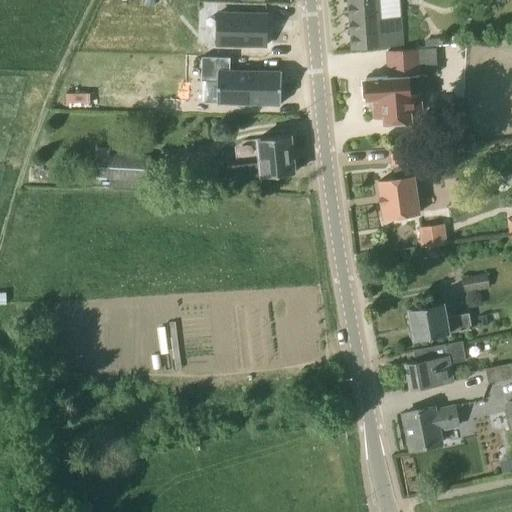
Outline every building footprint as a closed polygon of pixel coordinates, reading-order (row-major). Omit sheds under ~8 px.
[(349,0),(353,49),(373,47),(402,45),(400,18),(381,20),(379,0),(349,0)] [(219,12),(218,44),(266,45),(267,13),(219,12)] [(412,111),(423,110),(421,91),(429,88),(428,73),(439,72),(437,47),(388,51),(390,77),(366,78),(366,79),(367,79),(367,81),(363,85),(364,93),(368,96),(368,98),(368,99),(370,99),(371,106),(375,108),(375,115),(385,115),(385,121),(412,119),(412,111)] [(210,69),(209,102),(274,103),(274,70),(210,69)] [(228,180),(275,175),(295,173),(291,135),(259,138),(261,162),(227,166),(228,180)] [(420,213),(413,164),(426,162),(424,145),(390,149),(392,167),(393,166),(395,179),(379,181),(384,218),(420,213)] [(151,157),(131,155),(113,155),(112,179),(150,181),(151,157)] [(422,245),(444,243),(442,227),(420,229),(422,245)] [(465,292),(490,289),(488,275),(463,279),(465,292)] [(415,339),(434,335),(450,333),(450,332),(472,328),(469,313),(447,317),(444,302),(409,309),(410,313),(407,315),(408,321),(412,323),(415,339)] [(411,389),(453,381),(450,363),(465,360),(461,341),(414,350),(415,351),(417,351),(419,361),(407,363),(411,389)] [(489,383),(508,379),(511,378),(511,363),(486,368),(489,383)] [(439,429),(459,425),(455,406),(441,409),(441,407),(435,408),(434,407),(404,414),(411,450),(442,443),(439,429)]
